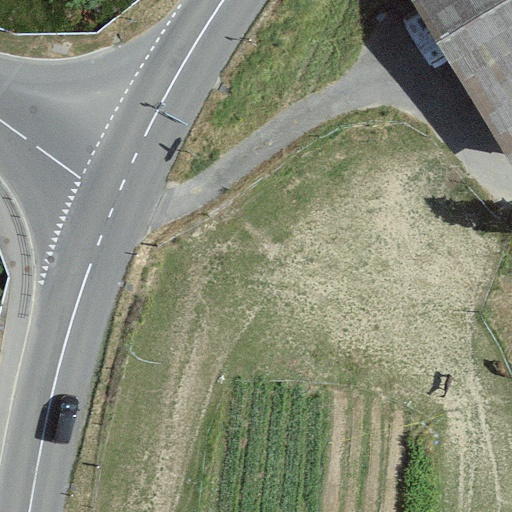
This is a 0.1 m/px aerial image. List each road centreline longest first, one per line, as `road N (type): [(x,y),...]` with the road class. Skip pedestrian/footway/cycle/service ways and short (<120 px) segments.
road 1 (secondary): [(30,511),(70,328),(114,204)]
road 2 (secondary): [(114,204),(233,0)]
road 3 (residential): [(0,116),(114,204)]
